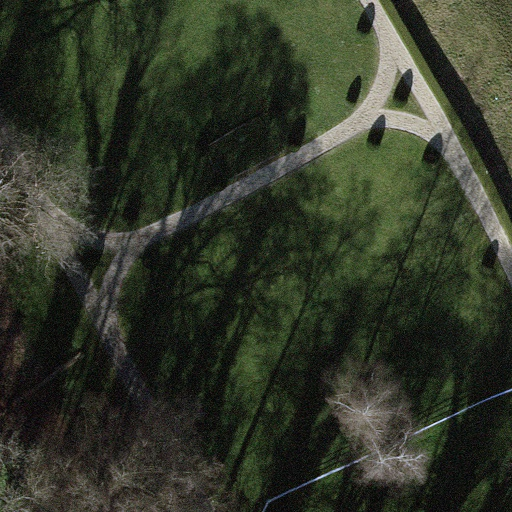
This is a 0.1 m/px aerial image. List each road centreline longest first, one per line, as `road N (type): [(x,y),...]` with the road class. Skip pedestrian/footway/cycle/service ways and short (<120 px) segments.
road 1 (unknown): [(117,356),(115,313),(125,276),(147,249),(371,130),(397,70),(392,32)]
road 2 (unknown): [(0,129),(195,511)]
road 3 (unknown): [(511,256),(372,0)]
